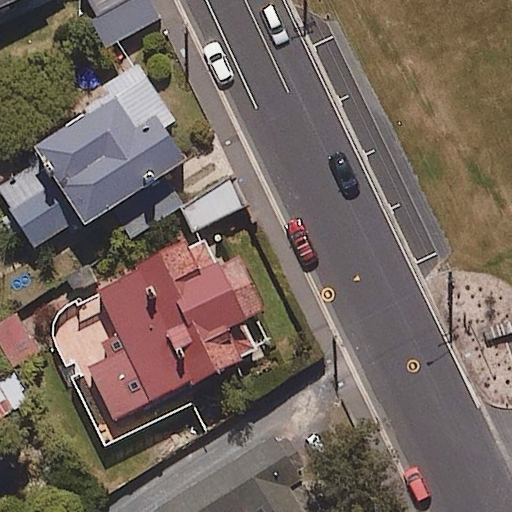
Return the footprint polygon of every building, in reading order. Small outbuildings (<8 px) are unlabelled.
[(158,17),(148,0),(118,0),(89,16),(106,46),(158,17)] [(47,157),(3,183),(34,235),(178,150),(159,117),(171,111),(136,52),(97,76),(103,85),(80,99),(86,109),(36,139),(47,157)] [(229,174),(178,202),(195,233),(247,205),(229,174)] [(194,266),(180,240),(94,284),(126,346),(84,368),(113,424),(273,341),(257,309),(265,305),(238,254),(218,265),(213,256),(194,266)] [(322,511),(272,430),(145,509),(146,511),(322,511)]
